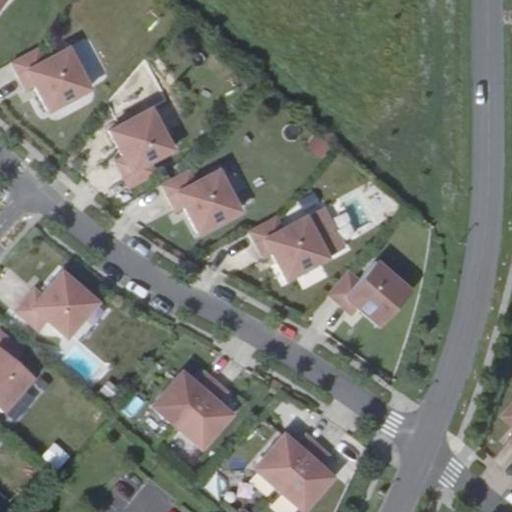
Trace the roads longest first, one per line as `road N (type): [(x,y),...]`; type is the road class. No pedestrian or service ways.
road 1 (residential): [(422,445),(236,322),(130,264),(38,192)]
road 2 (secondary): [(422,445),(451,376),(479,269),(485,0)]
